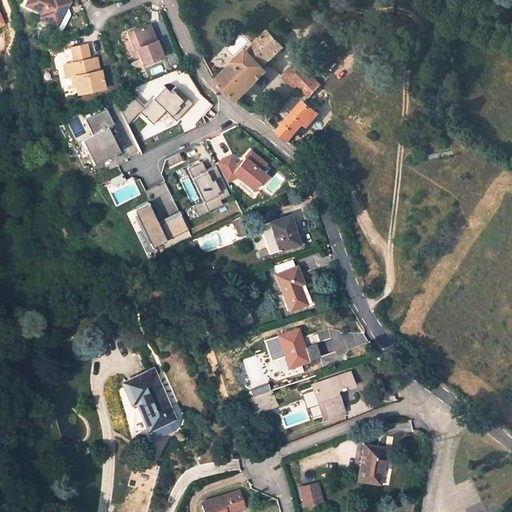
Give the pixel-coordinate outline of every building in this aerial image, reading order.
[(43,17),(59,25),(66,12),(60,9),(64,0),(27,0),(28,4),(43,11),(41,15),(43,17)] [(66,12),(71,1),(68,0),(64,0),(60,9),(66,12)] [(149,24),(146,25),(152,42),(156,41),(149,24)] [(146,25),(127,32),(131,42),(133,49),(137,48),(140,56),(143,64),(162,57),(156,41),(152,42),(146,25)] [(240,100),(258,81),(257,80),(259,78),(255,75),(285,46),(270,31),(219,79),(240,100)] [(86,60),(81,47),(67,52),(72,66),(66,69),(64,73),(71,92),(78,89),(81,96),(106,86),(99,70),(97,70),(91,73),(86,60)] [(133,49),(131,50),(134,58),(140,56),(137,48),(133,49)] [(92,58),(86,60),(91,73),(97,70),(92,58)] [(299,61),(284,76),(294,86),(299,82),(310,94),(320,84),(306,68),(299,61)] [(132,96),(118,110),(128,121),(137,111),(150,123),(164,110),(174,120),(191,102),(174,85),(167,92),(161,85),(141,104),(132,96)] [(289,141),(306,122),(309,125),(319,113),(309,104),(311,102),(307,99),(279,131),(289,141)] [(115,124),(108,108),(86,118),(94,134),(83,139),(94,163),(120,151),(109,127),(115,124)] [(270,122),(274,113),(268,109),(265,114),(267,116),(268,117),(266,119),(270,122)] [(94,163),(83,139),(82,138),(73,143),(85,168),(94,163)] [(256,189),(267,174),(262,170),(268,163),(252,151),(240,165),(237,166),(232,155),(219,162),(228,181),(239,176),(247,182),(256,189)] [(217,165),(207,169),(203,161),(201,162),(201,164),(195,167),(194,166),(191,167),(207,200),(212,209),(218,206),(219,207),(224,204),(222,199),(232,195),(217,165)] [(124,173),(112,179),(115,185),(126,180),(124,173)] [(256,189),(247,182),(244,186),(252,193),(256,189)] [(212,209),(207,200),(195,206),(200,216),(212,210),(212,209)] [(149,202),(135,209),(144,228),(153,247),(190,229),(182,214),(160,225),(158,221),(149,202)] [(160,225),(182,214),(181,210),(158,221),(160,225)] [(290,216),(271,222),(281,251),(299,245),(290,216)] [(244,235),(238,217),(232,220),(238,237),(244,235)] [(153,247),(144,228),(137,231),(151,259),(157,256),(153,247)] [(297,266),(276,275),(290,311),(307,304),(300,285),(303,283),(297,266)] [(215,326),(208,328),(213,341),(220,338),(215,326)] [(298,329),(279,335),(289,367),(308,361),(298,329)] [(154,370),(123,384),(133,405),(139,402),(141,407),(139,408),(150,430),(175,419),(154,370)] [(349,372),(312,385),(322,417),(343,410),(336,390),(353,384),(349,372)] [(276,405),(271,392),(251,399),(256,412),(276,405)] [(379,484),(386,449),(364,445),(357,480),(379,484)] [(321,499),(316,481),(299,486),(304,504),(321,499)] [(244,507),(239,490),(201,502),(204,511),(229,511),(231,511),(231,510),(244,507)]
